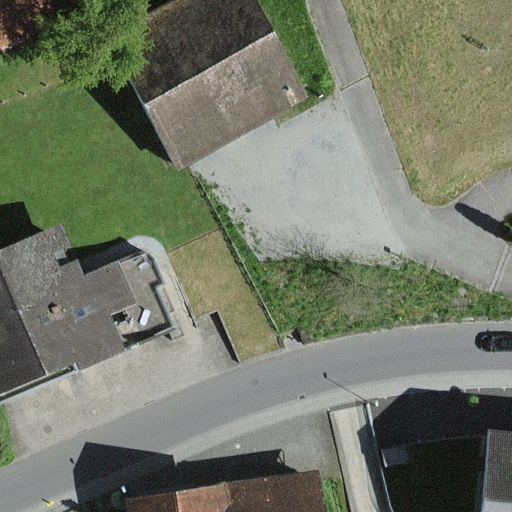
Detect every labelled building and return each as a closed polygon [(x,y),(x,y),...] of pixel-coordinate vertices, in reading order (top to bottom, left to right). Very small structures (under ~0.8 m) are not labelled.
[(0,0),(0,51),(43,35),(28,0),(0,0)] [(311,99),(257,0),(174,0),(106,37),(178,170),(311,99)] [(84,277),(62,225),(0,251),(0,403),(176,330),(159,290),(168,286),(157,260),(151,254),(120,267),(118,262),(84,277)] [(511,511),(511,433),(490,431),(481,511),(511,511)] [(327,511),(321,471),(128,500),(129,511),(327,511)]
